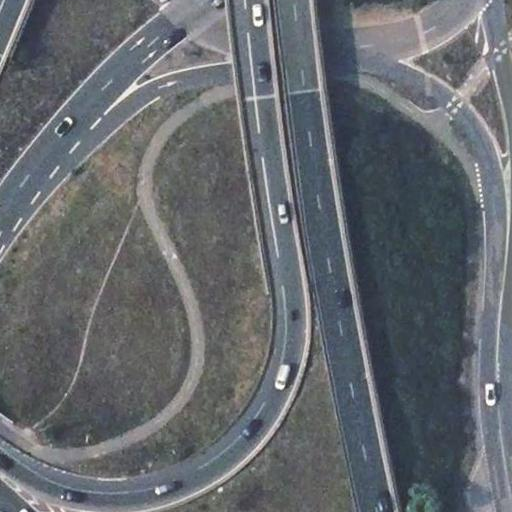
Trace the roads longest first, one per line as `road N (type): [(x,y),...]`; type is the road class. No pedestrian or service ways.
road 1 (motorway): [(255,0),(294,307),(277,395),(228,458),(182,486),(141,498),(77,497),(0,464)]
road 2 (motorway): [(378,511),(321,210),(296,0)]
road 3 (tertiary): [(342,48),(417,79),(465,117),(486,160),(504,269)]
road 4 (tertiary): [(511,501),(496,367),(504,269)]
road 5 (trunk): [(64,135),(154,88),(272,59)]
road 6 (trunk): [(64,135),(147,45),(190,12)]
road 7 (tertiary): [(342,48),(423,33),(466,0)]
